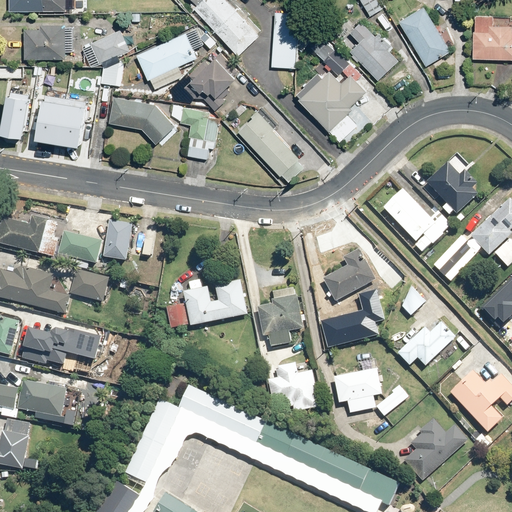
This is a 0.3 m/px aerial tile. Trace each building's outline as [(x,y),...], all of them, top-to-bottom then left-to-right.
[(193,0),(240,54),(262,35),(232,0),(193,0)] [(378,0),(363,0),(373,16),(384,10),(378,0)] [(428,6),(403,21),(430,67),(455,53),(428,6)] [(273,68),(298,69),(302,13),(277,11),(273,68)] [(31,24),(31,57),(69,57),(68,23),(31,24)] [(379,79),(399,59),(363,23),(353,33),(361,41),(351,51),(379,79)] [(511,28),(476,27),(475,59),(511,60),(511,28)] [(91,41),(98,59),(129,48),(122,29),(91,41)] [(139,54),(150,79),(199,59),(189,34),(139,54)] [(326,57),(340,72),(348,65),(334,50),(326,57)] [(221,54),(188,88),(211,110),(244,77),(221,54)] [(107,61),(102,80),(120,84),(124,66),(107,61)] [(332,72),(303,99),(332,130),(372,93),(353,73),(343,83),(332,72)] [(12,92),(6,130),(28,134),(34,95),(12,92)] [(47,94),(40,136),(84,143),(91,101),(47,94)] [(117,98),(113,123),(141,128),(158,145),(179,126),(159,105),(117,98)] [(183,122),(192,124),(190,136),(207,139),(211,111),(185,107),(183,122)] [(256,114),(240,130),(291,181),(307,165),(256,114)] [(189,155),(209,158),(211,147),(215,148),(216,142),(192,138),(189,155)] [(450,162),(427,181),(456,215),(479,196),(450,162)] [(407,189),(385,207),(423,251),(453,226),(440,211),(432,218),(407,189)] [(511,201),(472,235),(488,253),(511,232),(511,201)] [(2,215),(0,226),(0,243),(41,252),(47,224),(2,215)] [(129,260),(134,224),(111,221),(106,257),(129,260)] [(66,230),(60,254),(99,265),(106,241),(66,230)] [(511,240),(498,253),(509,267),(511,264),(511,240)] [(325,275),(337,300),(378,280),(362,248),(345,256),(348,263),(325,275)] [(17,264),(13,280),(0,276),(0,296),(65,314),(70,296),(50,290),(54,274),(17,264)] [(76,269),(70,292),(104,302),(111,278),(76,269)] [(186,292),(193,326),(249,314),(242,281),(186,292)] [(511,282),(482,308),(501,331),(511,321),(511,282)] [(270,335),(272,347),(293,344),(290,330),(305,328),(299,295),(296,296),(295,287),(273,291),(276,304),(260,307),(265,335),(270,335)] [(404,309),(413,314),(428,301),(412,287),(404,309)] [(319,320),(326,349),(377,335),(373,320),(384,317),(376,289),(357,294),(361,308),(319,320)] [(189,324),(186,304),(165,308),(169,328),(189,324)] [(0,352),(13,356),(21,321),(0,315),(0,352)] [(426,328),(399,355),(412,369),(420,360),(427,368),(457,338),(442,323),(432,334),(426,328)] [(96,361),(102,336),(65,327),(64,331),(30,326),(25,356),(48,360),(64,365),(67,354),(96,361)] [(361,373),(336,377),(340,402),(348,401),(351,413),(376,408),(374,396),(384,395),(377,356),(358,359),(361,373)] [(271,377),(274,394),(301,408),(322,404),(315,366),(300,369),(297,358),(277,362),(279,375),(271,377)] [(477,371),(453,392),(488,432),(505,418),(494,406),(502,399),(507,404),(511,399),(511,384),(502,373),(489,385),(477,371)] [(24,379),(18,409),(64,418),(70,389),(24,379)] [(0,407),(14,410),(18,389),(0,385),(0,407)] [(327,502),(347,458),(190,385),(180,408),(287,457),(277,479),(327,502)] [(378,408),(384,415),(408,395),(401,387),(378,408)] [(162,400),(128,474),(150,484),(185,410),(180,408),(162,400)] [(78,413),(69,411),(66,426),(75,428),(78,413)] [(410,456),(427,476),(468,441),(454,424),(446,431),(434,417),(420,429),(424,433),(412,442),(418,449),(410,456)] [(0,433),(0,466),(24,470),(30,435),(1,430),(0,433)] [(134,511),(144,497),(119,480),(98,511),(134,511)] [(168,490),(154,511),(193,511),(196,507),(168,490)]
